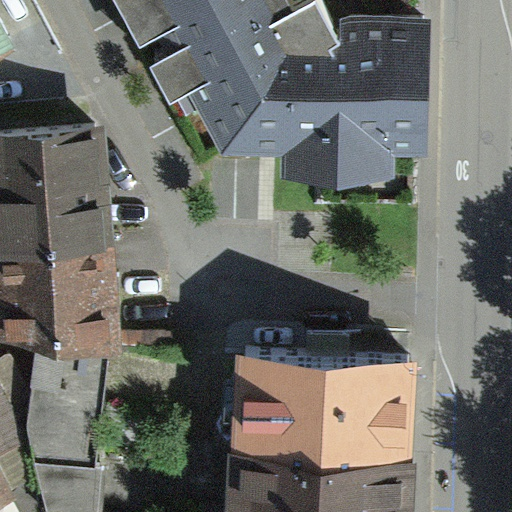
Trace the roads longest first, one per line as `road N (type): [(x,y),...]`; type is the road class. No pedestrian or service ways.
road 1 (residential): [(52,0),(211,293),(472,308)]
road 2 (tertiary): [(476,0),(472,308)]
road 3 (tertiary): [(472,308),(470,511)]
